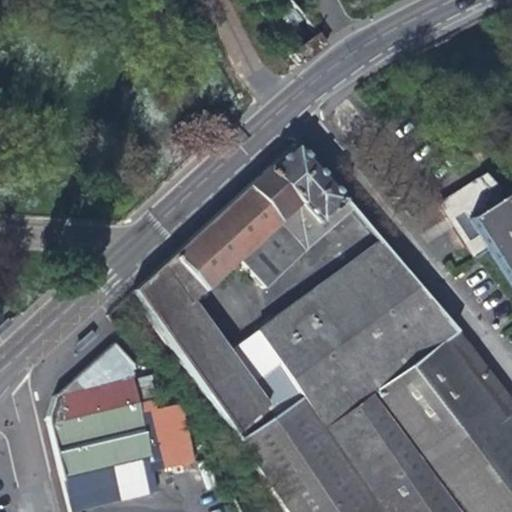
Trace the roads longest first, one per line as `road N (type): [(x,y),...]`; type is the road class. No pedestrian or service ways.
road 1 (tertiary): [(288,110),(0,369)]
road 2 (residential): [(288,110),(511,392)]
road 3 (tertiary): [(466,0),(357,54),(288,110)]
